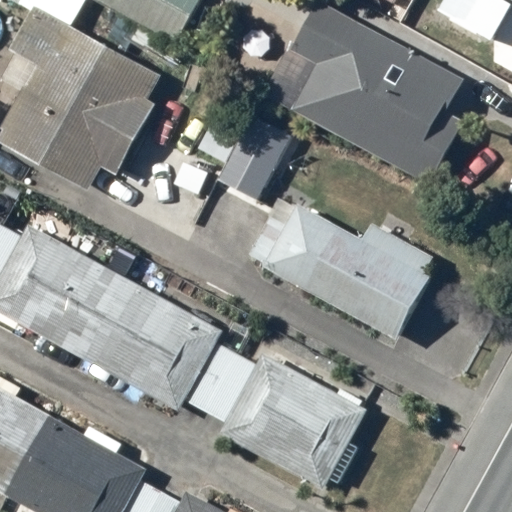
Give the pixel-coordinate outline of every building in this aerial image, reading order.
[(201,0),(98,0),(179,43),(201,0)] [(465,77),(321,1),(269,94),(434,185),(470,122),(447,109),(465,77)] [(94,189),(164,71),(42,10),(1,80),(24,92),(0,140),(94,189)] [(294,140),(258,119),(223,181),(259,201),(294,140)] [(368,240),(301,203),(269,266),(402,339),(444,258),(377,223),(368,240)] [(266,356),(0,207),(0,307),(183,412),(188,402),(229,421),(225,432),(327,489),(370,411),(266,356)] [(0,489),(41,511),(227,511),(190,492),(183,501),(143,480),(149,470),(0,387),(0,489)]
